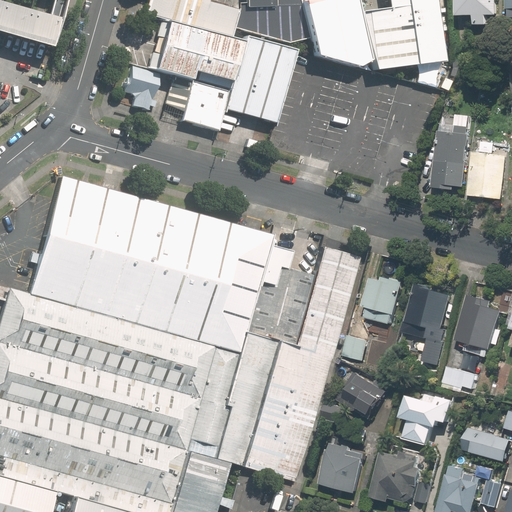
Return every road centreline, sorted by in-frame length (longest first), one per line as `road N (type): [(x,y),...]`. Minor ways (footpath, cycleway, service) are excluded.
road 1 (residential): [(50,130),(511,254)]
road 2 (residential): [(103,0),(71,110),(50,130)]
